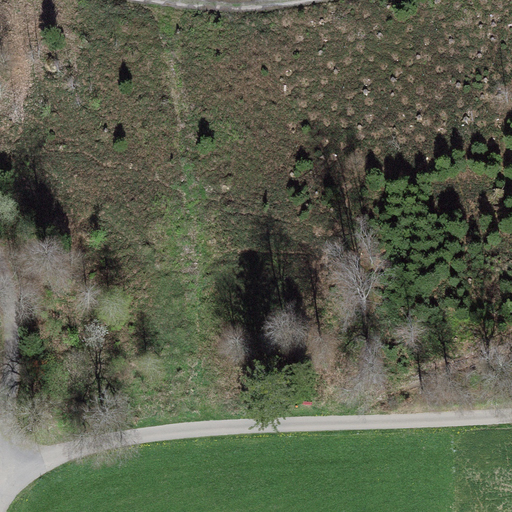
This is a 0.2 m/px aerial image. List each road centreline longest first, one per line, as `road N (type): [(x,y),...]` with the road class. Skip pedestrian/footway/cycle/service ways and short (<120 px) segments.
road 1 (unclassified): [(0,476),(2,466),(170,431),(511,415)]
road 2 (track): [(0,464),(18,330),(0,258)]
